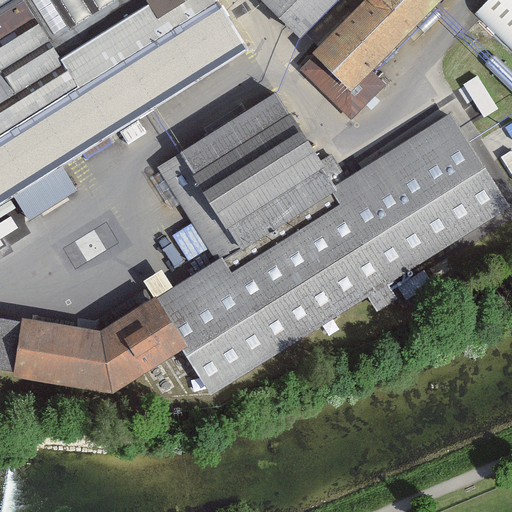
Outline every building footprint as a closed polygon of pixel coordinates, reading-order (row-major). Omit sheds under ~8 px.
[(0,0),(0,81),(11,100),(0,106),(0,240),(87,188),(69,158),(247,49),(216,0),(0,0)] [(334,0),(261,0),(297,37),(334,0)] [(366,0),(368,2),(300,67),(350,120),(386,86),(371,70),(444,0),(366,0)] [(511,0),(491,0),(476,15),(511,50),(511,0)] [(0,106),(11,100),(0,81),(0,106)] [(159,300),(190,351),(214,391),(511,210),(511,202),(459,115),(334,191),(275,95),(158,166),(218,264),(159,300)] [(96,337),(18,322),(5,373),(111,395),(190,351),(159,300),(96,337)] [(0,317),(0,372),(5,373),(18,322),(0,317)]
